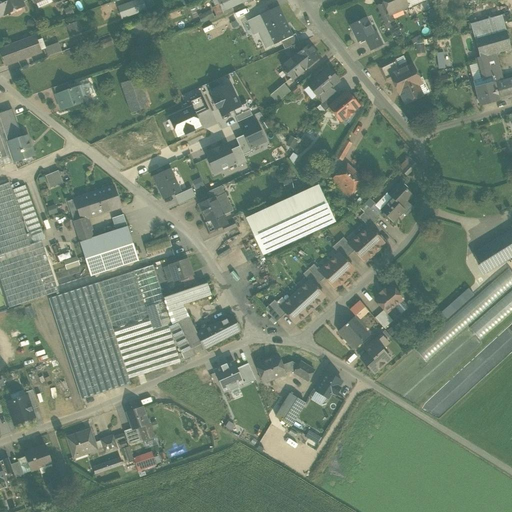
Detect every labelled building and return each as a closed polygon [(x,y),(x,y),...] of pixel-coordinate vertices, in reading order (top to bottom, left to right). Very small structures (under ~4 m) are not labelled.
[(20,0),(0,0),(0,4),(4,13),(5,14),(23,6),(20,0)] [(131,0),(115,6),(119,18),(145,9),(142,0),(131,0)] [(216,8),(212,9),(216,16),(239,4),(237,0),(231,0),(229,1),(216,8)] [(404,0),(382,0),(385,5),(389,15),(389,14),(407,6),(404,0)] [(385,5),(377,8),(385,25),(392,21),(389,14),(389,15),(385,5)] [(278,7),(259,16),(265,28),(272,44),(273,45),(281,42),(292,36),(278,7)] [(502,16),(470,25),(474,39),(506,30),(502,16)] [(366,18),(350,25),(358,42),(365,39),(368,44),(379,39),(376,32),(373,34),(366,18)] [(265,28),(258,31),(266,47),(272,44),(265,28)] [(506,30),(474,39),(479,58),(486,56),(496,53),(511,49),(506,30)] [(295,34),(292,36),(281,42),(284,50),(292,46),(299,43),(295,34)] [(35,37),(0,49),(6,65),(40,52),(35,37)] [(379,39),(368,44),(370,50),(382,45),(379,39)] [(299,43),(292,46),(298,54),(307,46),(303,41),(299,43)] [(415,52),(423,52),(424,43),(415,43),(415,52)] [(59,44),(44,49),(47,57),(61,52),(59,44)] [(298,54),(295,56),(306,69),(320,58),(309,45),(298,54)] [(438,69),(446,67),(441,51),(434,53),(438,69)] [(496,53),(486,56),(492,75),(494,83),(500,81),(502,77),(496,53)] [(295,56),(282,67),(284,70),(284,73),(287,76),(290,77),(293,80),(306,69),(295,56)] [(486,56),(479,58),(476,59),(481,79),(492,75),(486,56)] [(395,60),(379,68),(385,81),(391,79),(390,76),(400,71),(395,60)] [(400,71),(390,76),(391,79),(396,89),(398,89),(405,105),(422,96),(415,81),(419,79),(412,65),(400,71)] [(329,69),(310,84),(320,96),(321,97),(330,90),(340,82),(329,69)] [(492,75),(481,79),(473,81),(475,88),(480,106),(499,101),(494,83),(492,75)] [(511,77),(500,81),(494,83),(499,101),(511,97),(511,77)] [(138,78),(120,84),(131,113),(149,108),(138,78)] [(282,82),(269,95),(276,102),(289,90),(282,82)] [(67,83),(53,88),(55,95),(70,89),(67,83)] [(70,89),(55,95),(61,111),(84,103),(82,97),(93,93),(89,83),(70,89)] [(229,84),(211,92),(221,115),(239,107),(229,84)] [(330,90),(321,97),(320,96),(318,98),(323,103),(333,94),(330,90)] [(338,99),(328,107),(329,108),(340,122),(346,117),(347,118),(354,112),(353,111),(359,106),(347,92),(338,99)] [(199,93),(188,99),(195,114),(206,108),(199,93)] [(323,103),(317,108),(321,114),(329,108),(328,107),(338,99),(333,94),(323,103)] [(191,108),(169,118),(178,136),(200,125),(191,108)] [(12,109),(0,113),(0,117),(8,142),(22,137),(12,109)] [(0,155),(4,166),(15,162),(8,142),(0,117),(0,155)] [(255,121),(240,128),(244,135),(250,148),(265,142),(255,121)] [(235,139),(239,146),(243,155),(251,151),(250,148),(244,135),(235,139)] [(8,142),(15,162),(34,156),(27,136),(8,142)] [(345,141),(336,157),(342,160),(351,145),(345,141)] [(226,144),(205,154),(215,173),(235,164),(229,151),(226,144)] [(239,146),(229,151),(235,164),(237,167),(246,163),(243,155),(239,146)] [(398,165),(404,172),(413,164),(407,157),(398,165)] [(363,181),(347,165),(336,176),(352,192),(363,181)] [(58,171),(45,176),(50,188),(63,183),(58,171)] [(178,192),(169,171),(155,176),(164,197),(178,192)] [(352,192),(336,176),(331,181),(348,197),(352,192)] [(194,187),(202,184),(199,177),(191,181),(194,187)] [(9,183),(0,185),(0,254),(29,245),(9,183)] [(400,184),(389,196),(392,199),(381,211),(392,222),(404,210),(401,207),(406,201),(409,193),(400,184)] [(25,185),(12,190),(33,244),(41,241),(45,239),(25,185)] [(318,185),(245,219),(262,255),(335,222),(318,185)] [(114,186),(74,199),(74,200),(67,202),(74,221),(80,219),(81,220),(86,219),(121,207),(114,186)] [(221,186),(208,192),(211,199),(215,197),(224,193),(221,186)] [(174,194),(178,204),(194,197),(190,187),(174,194)] [(211,199),(198,204),(206,222),(206,223),(223,215),(215,197),(211,199)] [(380,218),(369,207),(364,213),(374,223),(380,218)] [(374,223),(364,213),(359,217),(368,227),(369,227),(369,228),(374,223)] [(123,215),(112,218),(116,231),(127,227),(123,215)] [(223,215),(206,223),(206,222),(204,223),(209,233),(227,224),(223,215)] [(86,219),(81,220),(80,219),(74,221),(73,221),(78,235),(90,231),(86,219)] [(80,242),(80,243),(90,276),(138,260),(127,227),(116,231),(93,238),(80,242)] [(368,227),(359,236),(374,253),(379,249),(378,248),(383,243),(369,228),(369,227),(368,227)] [(511,230),(473,254),(485,273),(511,256),(511,230)] [(90,231),(78,235),(80,242),(93,238),(90,231)] [(374,253),(359,236),(349,244),(349,245),(354,251),(363,261),(369,256),(370,257),(374,253)] [(349,244),(343,238),(338,242),(349,255),(354,251),(349,245),(349,244)] [(29,245),(0,254),(0,280),(9,308),(58,292),(41,241),(33,244),(29,245)] [(49,245),(55,262),(62,259),(56,242),(49,245)] [(349,255),(338,242),(332,247),(338,254),(339,254),(344,260),(349,255)] [(62,243),(57,245),(61,256),(66,254),(62,243)] [(344,260),(339,254),(338,254),(329,263),(345,280),(349,276),(349,275),(354,270),(344,260)] [(75,257),(63,261),(65,267),(77,263),(75,257)] [(187,259),(169,265),(165,267),(162,268),(168,283),(175,281),(192,276),(187,259)] [(345,280),(329,263),(319,271),(319,272),(324,278),(334,288),(339,283),(340,284),(345,280)] [(152,265),(133,271),(149,323),(150,323),(152,329),(153,328),(167,324),(168,327),(168,326),(171,325),(163,298),(152,265)] [(319,271),(313,265),(308,270),(319,282),(324,278),(319,272),(319,271)] [(511,274),(507,269),(415,350),(426,362),(511,286),(511,274)] [(319,282),(308,270),(303,274),(309,281),(315,287),(319,282)] [(149,323),(133,271),(98,283),(130,384),(165,369),(152,329),(150,323),(149,323)] [(193,277),(183,282),(185,287),(195,282),(193,277)] [(315,287),(309,281),(299,290),(315,307),(318,304),(317,303),(324,297),(315,287)] [(98,283),(48,299),(81,400),(130,384),(98,283)] [(206,283),(163,298),(171,325),(188,317),(183,305),(211,296),(206,283)] [(391,286),(386,291),(384,289),(379,294),(381,295),(375,300),(386,313),(394,306),(401,314),(408,307),(402,300),(403,299),(391,286)] [(511,287),(468,328),(479,340),(511,309),(511,287)] [(444,318),(473,295),(467,288),(439,311),(444,318)] [(315,307),(299,290),(290,298),(305,315),(315,307)] [(305,315),(290,298),(280,307),(285,313),(295,323),(302,317),(303,318),(305,315)] [(280,307),(274,300),(269,305),(281,318),(285,313),(280,307)] [(359,301),(349,310),(355,316),(365,307),(359,301)] [(281,318),(269,305),(264,309),(276,322),(281,318)] [(392,321),(384,311),(375,319),(384,328),(392,321)] [(233,316),(196,334),(197,334),(201,344),(181,354),(184,359),(204,349),(240,331),(233,316)] [(171,325),(168,326),(181,354),(201,344),(197,334),(196,334),(188,317),(171,325)] [(353,318),(338,332),(354,349),(369,335),(353,318)] [(153,328),(152,329),(165,369),(180,362),(168,327),(167,324),(153,328)] [(380,334),(367,346),(371,350),(377,345),(378,345),(385,339),(380,334)] [(378,345),(377,345),(371,350),(361,359),(367,366),(367,370),(369,373),(373,373),(380,368),(381,368),(384,365),(384,364),(390,359),(378,345)] [(278,355),(256,364),(263,383),(285,374),(282,365),(278,355)] [(209,368),(219,393),(254,379),(247,363),(237,367),(233,358),(209,368)] [(292,362),(282,365),(285,374),(292,371),(294,372),(298,366),(292,362)] [(314,370),(300,362),(298,366),(294,372),(294,373),(307,381),(314,370)] [(344,382),(327,372),(315,391),(329,398),(332,393),(336,395),(344,382)] [(38,407),(32,390),(24,393),(25,397),(27,396),(32,409),(38,407)] [(305,403),(289,394),(276,416),(291,426),(305,403)] [(25,397),(12,401),(14,406),(8,408),(11,417),(13,416),(16,423),(34,417),(32,409),(27,396),(25,397)] [(142,407),(127,412),(133,430),(139,428),(148,425),(148,424),(142,407)] [(148,425),(139,428),(143,441),(154,437),(150,423),(148,424),(148,425)] [(90,429),(66,437),(73,458),(97,450),(90,429)] [(123,434),(114,437),(116,443),(125,440),(123,434)] [(112,436),(100,440),(105,453),(117,449),(112,436)] [(46,445),(25,452),(32,471),(53,464),(46,445)] [(8,458),(2,460),(7,474),(13,472),(11,465),(8,458)] [(120,458),(92,468),(94,474),(96,473),(97,474),(99,473),(100,472),(102,471),(104,471),(106,471),(106,469),(110,468),(111,469),(113,468),(114,467),(116,466),(118,467),(120,466),(120,465),(122,464),(120,458)] [(20,461),(11,465),(13,472),(15,478),(20,476),(25,475),(20,461)]
